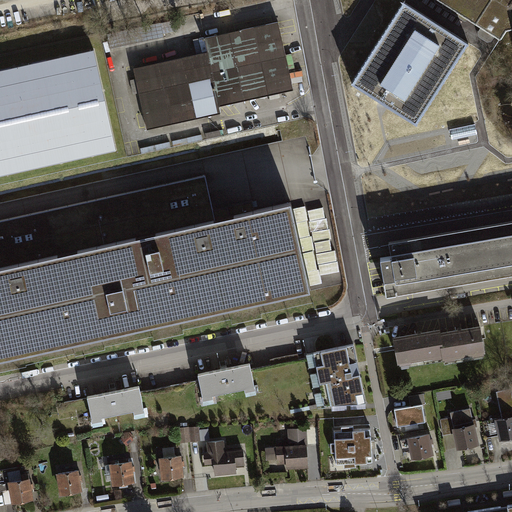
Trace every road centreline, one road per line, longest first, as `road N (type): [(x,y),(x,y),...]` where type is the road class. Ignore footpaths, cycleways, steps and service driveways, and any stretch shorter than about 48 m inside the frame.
road 1 (residential): [(0,391),(359,314),(297,8)]
road 2 (tertiary): [(396,491),(156,511)]
road 3 (residential): [(396,491),(365,339)]
